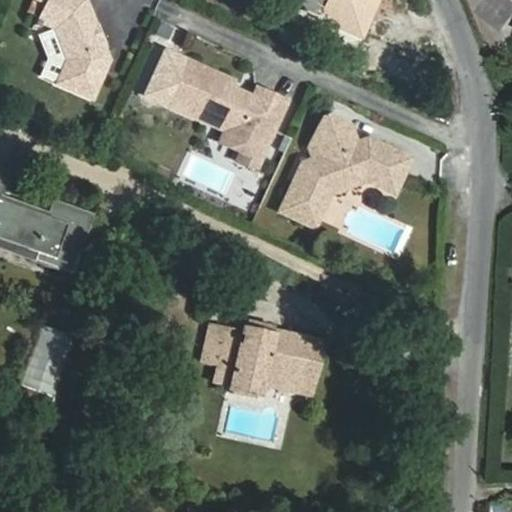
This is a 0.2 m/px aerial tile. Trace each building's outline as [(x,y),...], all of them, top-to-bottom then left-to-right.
[(107,61),(83,0),(37,0),(43,2),(35,20),(54,28),(66,60),(56,84),(91,99),(107,61)] [(326,0),(318,21),(359,39),(375,0),(326,0)] [(251,156),(277,99),(248,86),(244,94),(239,92),(238,94),(231,91),(232,88),(221,83),(224,78),(178,56),(158,100),(216,127),(211,138),(232,148),(251,156)] [(382,178),(389,180),(395,166),(396,164),(389,160),(393,151),(371,141),(367,142),(360,139),(358,135),(347,139),(340,122),(320,112),(313,115),(300,144),(304,155),(293,160),(271,207),(306,223),(321,189),(356,176),(361,163),(381,172),(382,178)] [(251,156),(232,148),(228,157),(246,166),(251,156)] [(393,151),(389,160),(396,164),(401,155),(393,151)] [(183,175),(227,193),(236,172),(191,154),(183,175)] [(382,178),(381,172),(361,163),(356,176),(385,189),(389,180),(382,178)] [(0,169),(0,241),(32,253),(29,261),(70,276),(91,215),(49,200),(43,218),(0,202),(0,188),(6,172),(0,169)] [(312,385),(322,335),(254,321),(252,329),(223,323),(216,357),(203,355),(202,363),(217,366),(214,383),(226,385),(225,389),(260,396),(263,375),(312,385)] [(33,408),(39,392),(19,385),(14,401),(33,408)] [(53,397),(39,392),(33,408),(48,413),(53,397)]
